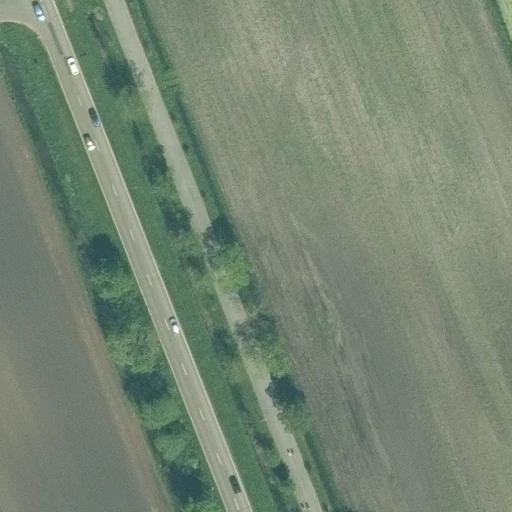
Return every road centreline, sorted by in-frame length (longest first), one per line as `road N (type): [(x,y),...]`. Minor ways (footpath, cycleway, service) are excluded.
road 1 (tertiary): [(240,511),(39,0)]
road 2 (unclassified): [(312,511),(113,0)]
